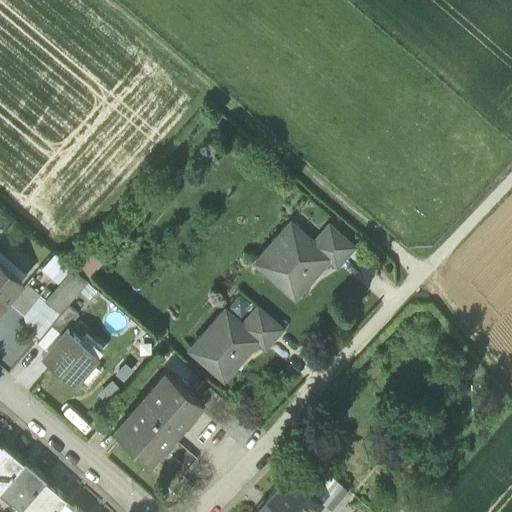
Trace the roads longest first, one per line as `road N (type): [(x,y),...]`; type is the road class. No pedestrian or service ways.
road 1 (track): [(511,384),(423,275),(101,0)]
road 2 (track): [(271,436),(511,182)]
road 3 (residential): [(142,511),(0,389)]
road 4 (residential): [(178,511),(271,436)]
